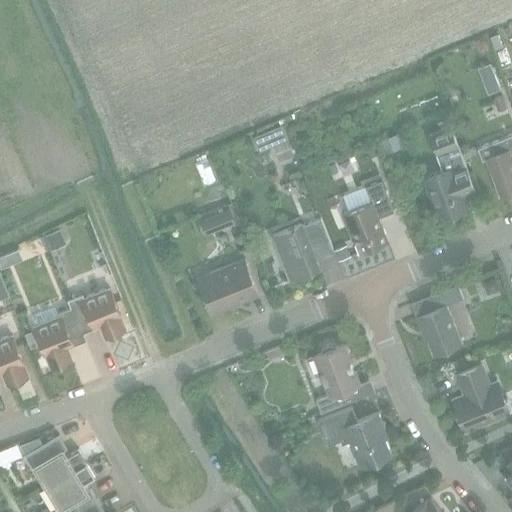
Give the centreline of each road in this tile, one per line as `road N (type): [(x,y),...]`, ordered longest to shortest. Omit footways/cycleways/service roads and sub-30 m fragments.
road 1 (residential): [(490,511),(421,428),(360,292)]
road 2 (residential): [(190,511),(223,490),(156,373)]
road 3 (unclassified): [(360,292),(511,230)]
road 4 (residential): [(91,396),(155,511)]
